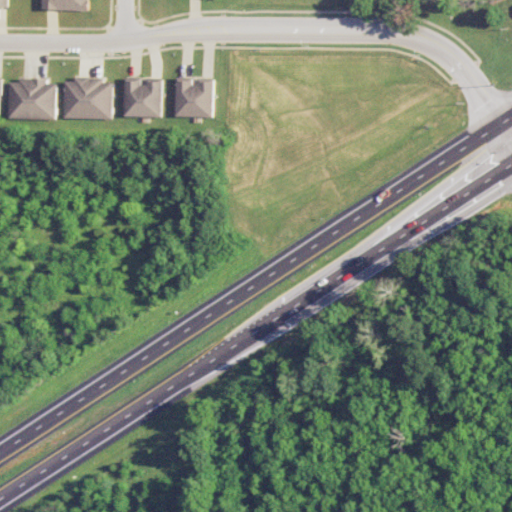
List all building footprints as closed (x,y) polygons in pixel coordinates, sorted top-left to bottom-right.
[(91,0),(44,0),(44,9),(91,10),(91,0)] [(113,82),(104,82),(104,77),(75,76),(75,81),(66,81),(66,118),(113,119),(113,82)] [(125,116),(162,117),(162,78),(145,77),(126,77),(125,116)] [(176,116),(214,117),(214,78),(196,78),(196,77),(177,77),(176,116)] [(58,83),(48,83),(48,78),(20,78),(19,82),(11,82),(10,118),(57,119),(58,83)]
